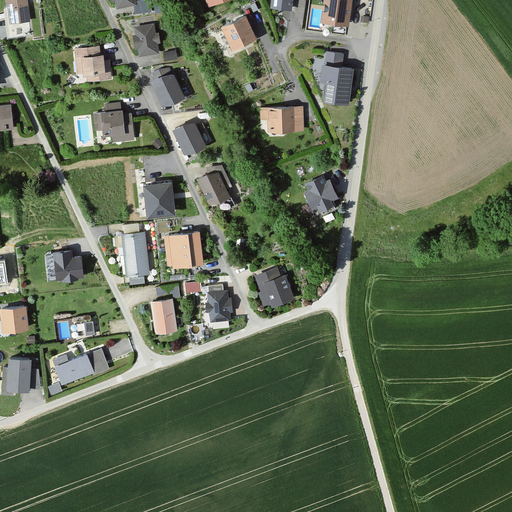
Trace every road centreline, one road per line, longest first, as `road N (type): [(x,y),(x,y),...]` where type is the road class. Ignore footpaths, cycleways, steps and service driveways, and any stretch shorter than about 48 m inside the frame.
road 1 (residential): [(257,327),(102,0)]
road 2 (residential): [(0,47),(150,367)]
road 3 (unclassified): [(338,296),(381,0)]
road 4 (unclassified): [(338,296),(390,511)]
road 5 (residential): [(150,367),(0,424)]
